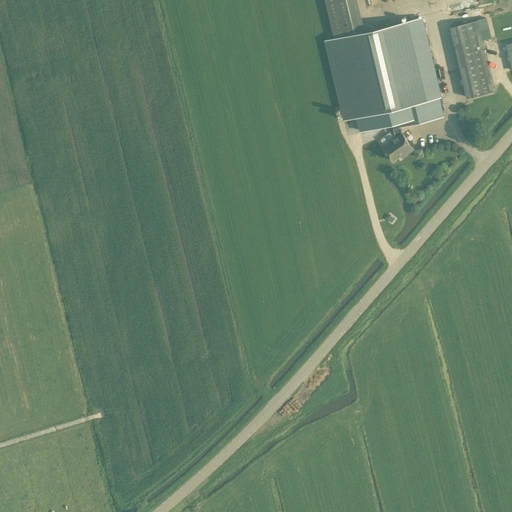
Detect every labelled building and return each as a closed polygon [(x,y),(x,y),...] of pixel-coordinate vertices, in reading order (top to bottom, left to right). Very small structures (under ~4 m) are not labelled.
[(364,31),(361,17),(357,0),(325,0),(335,39),(351,35),(355,34),(364,32),(365,32),(364,31)] [(345,120),(356,117),(360,131),(394,123),(395,127),(395,128),(401,127),(444,116),(421,18),(378,28),(372,30),(364,31),(365,32),(364,32),(355,34),(351,35),(335,39),(335,40),(326,42),(345,120)] [(450,27),(467,98),(494,91),(477,21),(450,27)] [(406,154),(413,149),(402,133),(401,127),(395,128),(393,129),(395,138),(383,147),(393,160),(404,152),(406,154)] [(424,154),(423,148),(416,149),(417,156),(424,154)]
